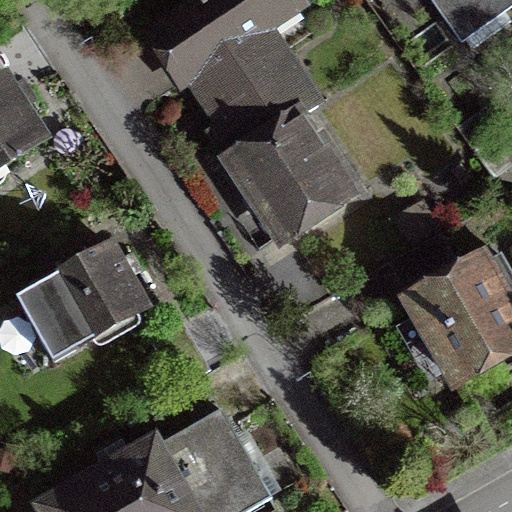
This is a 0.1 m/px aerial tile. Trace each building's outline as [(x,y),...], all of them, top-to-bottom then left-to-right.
[(227,165),(315,110),(259,25),(290,5),(287,0),(209,0),(156,34),(218,129),(206,136),(227,167),(228,166),(227,165)] [(511,0),(432,0),(462,42),(511,6),(511,0)] [(0,170),(40,144),(0,82),(0,170)] [(315,110),(227,165),(228,166),(276,241),(345,197),(297,123),(316,111),(315,110)] [(491,183),(507,171),(484,139),(468,151),(491,183)] [(401,292),(453,263),(439,238),(387,267),(401,292)] [(79,349),(144,313),(108,249),(11,303),(47,367),(79,349)] [(511,299),(511,283),(497,257),(409,306),(452,385),(511,351),(511,324),(502,306),(511,299)] [(210,382),(181,331),(148,349),(177,400),(210,382)] [(47,511),(249,511),(274,498),(223,411),(159,447),(47,511)]
